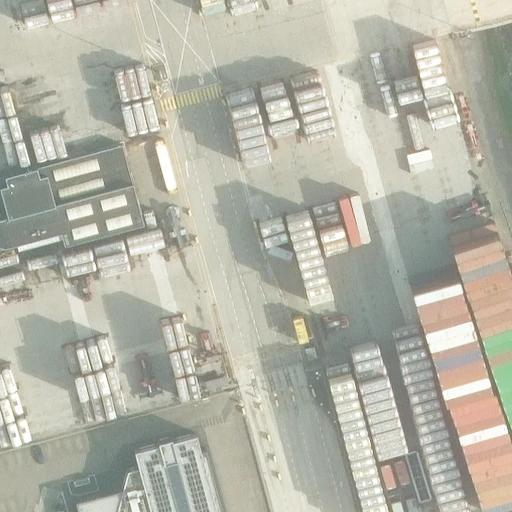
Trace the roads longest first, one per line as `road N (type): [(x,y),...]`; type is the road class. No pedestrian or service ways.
road 1 (unknown): [(0,336),(406,222)]
road 2 (unknown): [(184,65),(423,0)]
road 3 (unknown): [(0,48),(166,0)]
road 4 (unknown): [(214,175),(373,136)]
road 5 (unknown): [(301,485),(452,442)]
